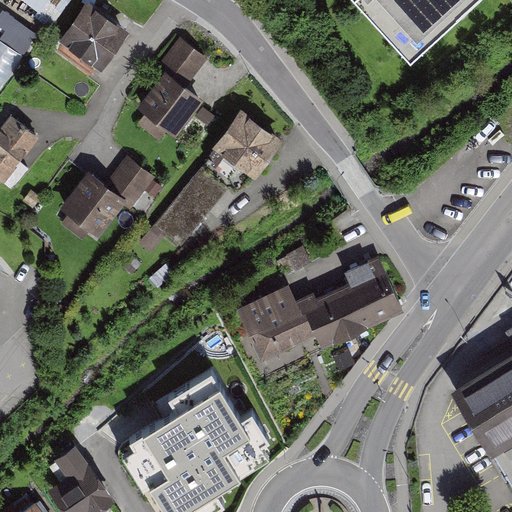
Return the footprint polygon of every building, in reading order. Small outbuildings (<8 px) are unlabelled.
[(24,0),(52,23),(70,0),(24,0)] [(357,0),(411,59),(475,0),(357,0)] [(128,31),(87,2),(57,44),(99,73),(128,31)] [(0,91),(25,55),(0,38),(0,91)] [(206,57),(181,38),(156,71),(159,73),(135,104),(147,114),(140,122),(162,139),(170,128),(176,133),(205,97),(187,83),(206,57)] [(283,137),(240,107),(212,147),(255,177),(283,137)] [(37,136),(10,115),(0,128),(0,180),(12,191),(31,167),(19,158),(37,136)] [(104,180),(89,168),(59,204),(70,213),(63,221),(83,238),(92,227),(99,233),(123,204),(128,208),(154,177),(125,153),(104,180)] [(227,189),(201,168),(141,240),(152,250),(167,232),(182,244),(227,189)] [(316,331),(323,345),(405,307),(379,253),(298,291),(316,331)] [(316,331),(298,291),(292,280),(238,306),(262,357),(316,331)] [(511,511),(511,327),(507,330),(511,338),(511,351),(451,389),(511,488),(511,511)] [(182,413),(126,447),(165,511),(210,511),(229,501),(220,488),(279,452),(249,404),(242,409),(214,364),(169,392),(182,413)] [(92,511),(111,500),(76,445),(55,458),(67,476),(50,487),(66,511),(92,511)] [(42,511),(36,501),(18,511),(42,511)]
